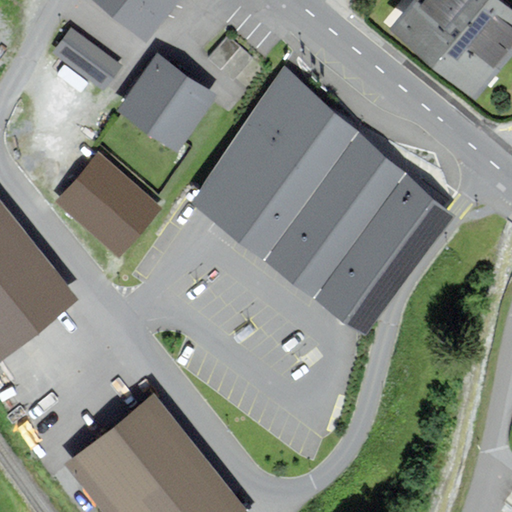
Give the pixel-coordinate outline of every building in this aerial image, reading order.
[(170,0),(108,0),(146,30),(170,0)] [(511,8),(502,0),(410,0),(394,20),(475,87),(511,42),(511,8)] [(121,64),(71,26),(53,49),(103,87),(121,64)] [(234,71),(251,50),(228,31),(210,52),(234,71)] [(210,91),(157,57),(127,104),(180,138),(210,91)] [(348,313),(440,199),(427,189),(287,76),(195,189),(340,306),(348,313)] [(71,290),(0,201),(0,346),(0,347),(71,290)] [(239,511),(154,405),(76,467),(112,511),(239,511)]
